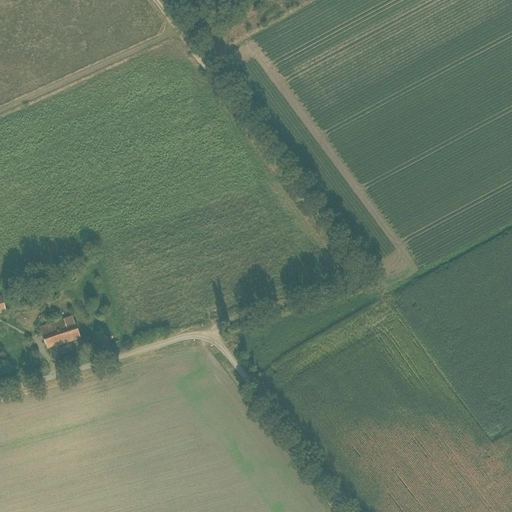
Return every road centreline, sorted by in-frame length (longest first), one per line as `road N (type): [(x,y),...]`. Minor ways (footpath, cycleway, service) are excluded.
road 1 (unclassified): [(350,511),(211,327)]
road 2 (unclassified): [(0,391),(211,327)]
road 3 (track): [(178,29),(0,111)]
